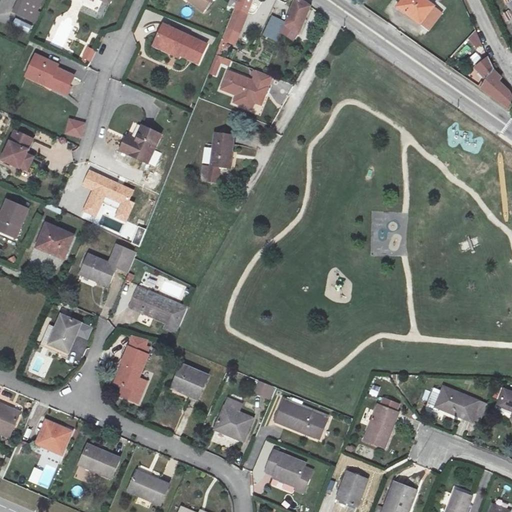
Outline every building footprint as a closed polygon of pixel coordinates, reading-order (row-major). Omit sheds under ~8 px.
[(46,0),(19,0),(13,13),(34,23),(46,0)] [(190,0),(206,10),(212,0),(190,0)] [(238,0),(236,7),(228,27),(239,31),(247,12),(252,0),(238,0)] [(301,34),(312,7),(302,0),(296,0),(289,23),(273,17),(266,38),(282,44),(288,25),(301,34)] [(422,24),(436,6),(427,0),(404,0),(399,6),(422,24)] [(14,19),(12,27),(29,32),(31,24),(14,19)] [(167,27),(161,41),(185,52),(184,55),(203,64),(210,46),(167,27)] [(239,31),(228,27),(222,40),(234,45),(239,31)] [(476,33),(468,37),(474,50),(483,46),(476,33)] [(182,58),(184,55),(185,52),(161,41),(158,48),(182,58)] [(461,59),(470,51),(465,45),(456,54),(461,59)] [(94,62),(99,51),(88,47),(83,58),(94,62)] [(230,61),(216,55),(209,73),(215,75),(220,63),(228,66),(230,61)] [(77,76),(60,68),(58,71),(49,67),(52,62),(39,56),(32,72),(44,78),(42,83),(69,95),(77,76)] [(482,90),(510,109),(511,105),(511,96),(510,91),(499,82),(502,79),(494,71),(488,58),(476,68),(487,81),(482,90)] [(61,66),(52,62),(49,67),(58,71),(60,68),(61,66)] [(230,72),(223,89),(239,95),(236,102),(253,109),(256,102),(263,105),(267,94),(264,93),(267,87),(270,88),(274,77),(259,71),(255,81),(230,72)] [(44,78),(32,72),(30,78),(42,83),(44,78)] [(69,119),(66,134),(81,137),(84,123),(69,119)] [(117,149),(139,159),(143,151),(149,153),(157,134),(139,126),(133,139),(131,143),(122,139),(117,149)] [(1,162),(21,171),(29,153),(36,139),(16,131),(1,162)] [(211,132),(208,166),(203,166),(201,179),(215,180),(216,167),(226,168),(230,134),(211,132)] [(131,143),(133,139),(124,135),(122,139),(131,143)] [(143,151),(139,159),(145,162),(149,153),(143,151)] [(29,153),(21,171),(29,174),(36,156),(29,153)] [(134,190),(89,169),(81,186),(91,190),(81,211),(95,218),(105,197),(120,203),(115,218),(126,223),(135,202),(130,200),(134,190)] [(27,211),(6,202),(0,216),(0,230),(15,237),(27,211)] [(51,249),(50,253),(65,259),(74,236),(47,224),(38,244),(51,249)] [(37,248),(50,253),(51,249),(38,244),(37,248)] [(87,256),(79,276),(107,288),(115,270),(124,274),(131,256),(110,246),(103,264),(87,256)] [(131,307),(138,310),(147,291),(139,287),(131,307)] [(138,310),(142,312),(151,293),(147,291),(138,310)] [(151,293),(142,312),(168,323),(165,329),(177,334),(187,309),(151,293)] [(64,317),(58,331),(52,347),(72,355),(84,325),(64,317)] [(70,359),(72,355),(52,347),(58,331),(52,328),(43,348),(70,359)] [(130,348),(124,363),(129,366),(128,369),(125,368),(119,383),(124,386),(120,395),(138,403),(148,382),(139,378),(149,356),(130,348)] [(115,382),(119,383),(125,368),(128,369),(129,366),(124,363),(115,382)] [(208,376),(182,364),(172,388),(188,395),(186,398),(196,402),(208,376)] [(263,383),(258,396),(273,402),(278,389),(263,383)] [(479,401),(444,386),(436,406),(471,421),(479,401)] [(368,395),(377,398),(379,389),(371,387),(368,395)] [(511,392),(505,389),(499,405),(511,411),(511,416),(511,419),(511,392)] [(244,406),(229,400),(216,429),(244,441),(254,418),(241,413),(244,406)] [(0,404),(0,433),(11,439),(22,414),(0,404)] [(324,419),(287,404),(278,423),(316,439),(324,419)] [(401,414),(381,406),(367,441),(388,449),(401,414)] [(74,433),(47,422),(38,444),(64,456),(74,433)] [(89,445),(83,461),(101,469),(99,472),(114,479),(123,458),(89,445)] [(372,458),(374,450),(359,445),(357,453),(372,458)] [(308,464),(276,451),(268,470),(277,474),(276,477),(297,486),(296,489),(307,493),(316,472),(307,468),(308,464)] [(81,465),(99,472),(101,469),(83,461),(81,465)] [(172,484),(140,470),(131,491),(164,505),(172,484)] [(368,480),(348,472),(337,501),(357,508),(368,480)] [(384,511),(404,511),(406,508),(411,510),(418,493),(396,484),(384,511)] [(78,497),(82,488),(75,486),(71,494),(78,497)] [(466,511),(472,496),(456,490),(447,511),(466,511)]
